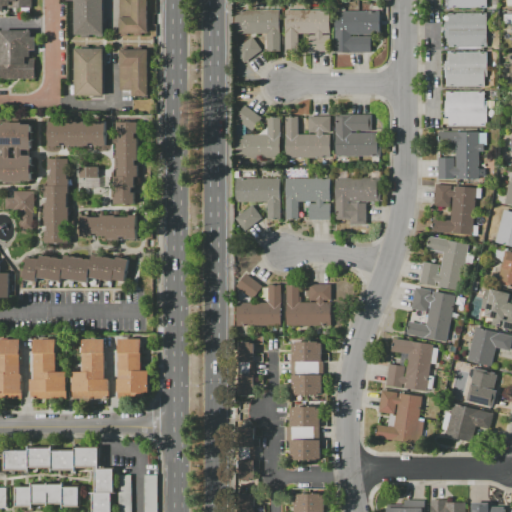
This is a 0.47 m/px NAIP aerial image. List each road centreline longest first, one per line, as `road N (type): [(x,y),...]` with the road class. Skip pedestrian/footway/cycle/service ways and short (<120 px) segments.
road 1 (residential): [(406,0),(404,187),(390,264),(352,367),(354,511)]
road 2 (primary): [(176,0),(178,511)]
road 3 (primary): [(215,511),(214,0)]
road 4 (residential): [(179,427),(0,428)]
road 5 (residential): [(350,468),(511,468)]
road 6 (residential): [(284,84),(408,84)]
